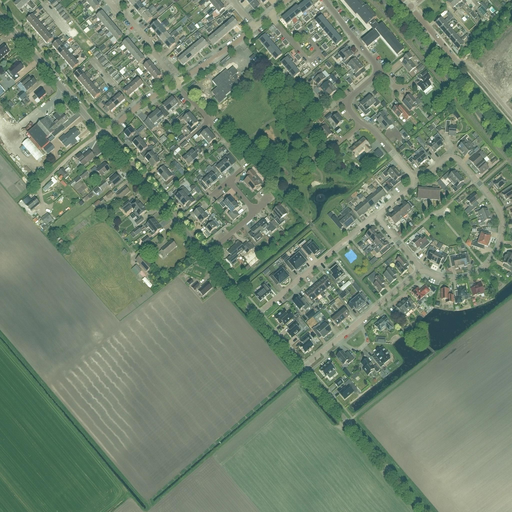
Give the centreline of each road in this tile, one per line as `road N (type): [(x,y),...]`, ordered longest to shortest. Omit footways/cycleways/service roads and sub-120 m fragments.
road 1 (residential): [(411,176),(457,161),(497,205),(502,231),(493,256),(473,274),(436,278),(418,268)]
road 2 (tertiary): [(511,152),(382,0)]
road 3 (unclassified): [(424,511),(301,368)]
road 4 (unclassified): [(103,137),(0,16)]
road 5 (unclassified): [(206,255),(103,137)]
road 6 (residential): [(376,216),(257,315)]
road 7 (residential): [(511,115),(414,7)]
